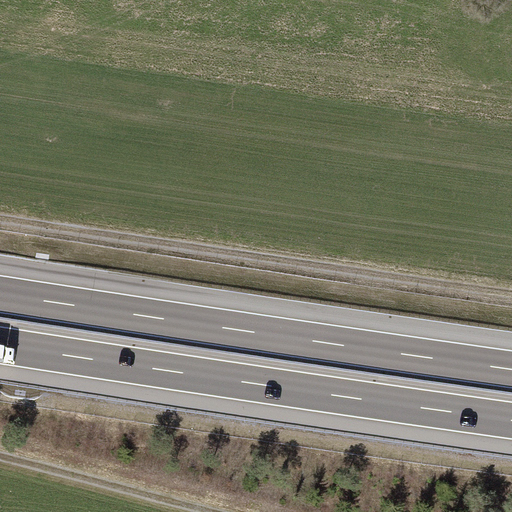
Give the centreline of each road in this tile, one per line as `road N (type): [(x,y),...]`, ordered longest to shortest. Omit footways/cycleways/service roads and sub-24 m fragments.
road 1 (track): [(0,217),(511,294)]
road 2 (motorway): [(0,345),(511,420)]
road 3 (motorway): [(511,369),(0,294)]
road 4 (track): [(0,456),(211,511)]
